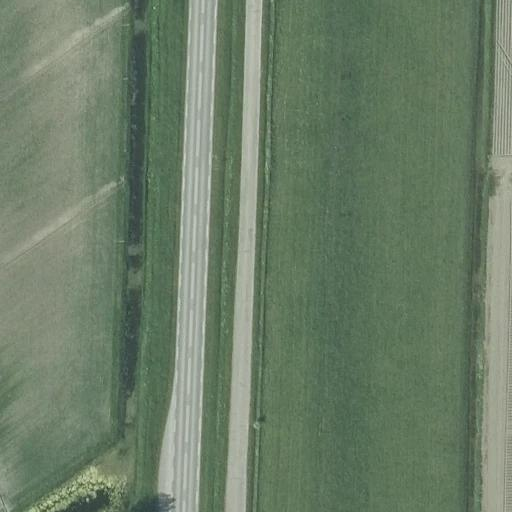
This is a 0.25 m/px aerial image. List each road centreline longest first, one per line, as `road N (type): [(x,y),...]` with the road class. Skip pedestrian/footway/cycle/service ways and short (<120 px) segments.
road 1 (unclassified): [(235,511),(254,0)]
road 2 (primary): [(183,511),(202,0)]
